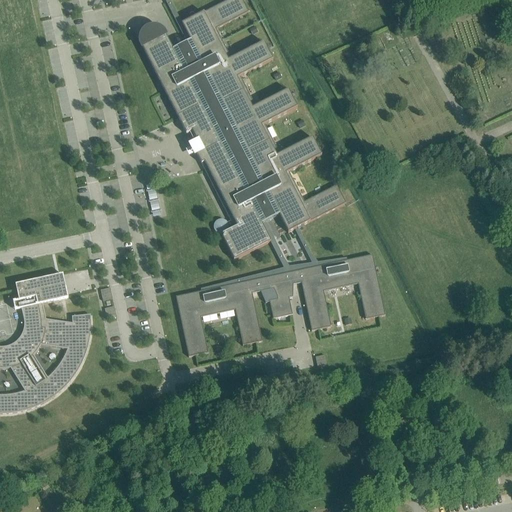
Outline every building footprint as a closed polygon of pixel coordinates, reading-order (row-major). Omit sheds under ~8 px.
[(273,319),(291,316),(292,316),(289,298),(293,298),(293,285),(301,284),(311,331),(331,327),(323,292),(358,285),(366,320),(385,316),(372,256),(357,259),(347,261),(347,259),(318,263),(311,254),(302,236),(298,229),(298,228),(346,204),(337,186),(304,203),(288,173),(321,156),(314,141),(312,138),(280,155),(279,155),(264,125),(297,108),(290,94),(288,91),(255,107),(239,78),(273,61),(264,43),(231,59),(223,44),(215,29),(248,12),(243,1),(241,0),(229,0),(182,24),(170,0),(164,0),(187,43),(187,44),(173,51),(173,50),(173,51),(166,37),(165,36),(142,48),(143,49),(165,93),(171,90),(183,114),(177,117),(186,134),(192,131),(192,132),(202,152),(197,155),(197,156),(230,222),(227,223),(226,222),(224,221),(222,220),(220,220),(218,221),(216,222),(215,223),(214,225),(213,227),(214,230),(215,231),(216,233),(217,234),(218,234),(220,235),(221,234),(222,235),(223,238),(222,238),(234,261),(255,250),(270,243),(284,269),(201,290),(201,292),(176,298),(189,358),(208,353),(200,318),(235,311),(243,346),(262,342),(252,294),(273,290),(277,296),(277,300),(269,302),(273,319)] [(150,212),(157,212),(157,194),(149,195),(150,212)] [(0,414),(0,415),(5,415),(9,414),(14,414),(18,413),(22,412),(26,411),(31,410),(35,408),(39,407),(43,405),(47,402),(49,401),(53,398),(56,396),(60,393),(63,390),(66,387),(69,384),(72,380),(75,377),(77,373),(79,369),(81,366),(83,362),(85,358),(86,353),(88,349),(89,345),(90,341),(90,336),(91,332),(91,327),(91,323),(91,319),(90,315),(87,316),(72,317),(72,318),(72,324),(67,323),(46,320),(45,315),(43,305),(53,302),(68,299),(63,275),(55,277),(33,281),(16,285),(15,285),(16,286),(17,292),(19,301),(13,302),(15,311),(21,309),(24,319),(24,321),(24,322),(24,323),(24,324),(24,325),(24,326),(24,327),(24,329),(24,330),(23,331),(23,332),(23,333),(22,334),(22,335),(21,336),(21,337),(20,338),(19,339),(19,340),(18,341),(17,342),(16,342),(15,343),(14,344),(13,344),(12,345),(11,346),(10,346),(9,346),(8,347),(7,347),(6,347),(5,348),(4,348),(3,348),(2,348),(0,348),(0,347),(0,414)] [(102,302),(111,301),(109,288),(100,289),(102,302)] [(104,316),(113,316),(113,306),(104,306),(104,316)]
